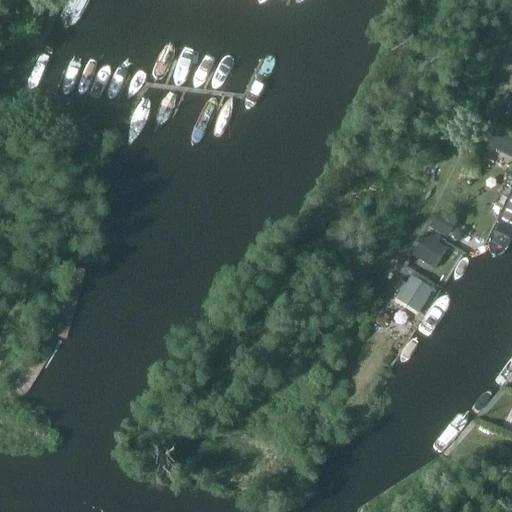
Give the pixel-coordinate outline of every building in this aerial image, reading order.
[(86,0),(67,0),(59,19),(75,26),(86,0)] [(153,106),(139,100),(111,170),(126,176),(153,106)] [(511,129),(511,102),(511,103),(501,125),(511,129)] [(498,155),(506,139),(492,132),(484,148),(498,155)] [(511,196),(487,246),(504,253),(511,237),(511,196)] [(442,236),(453,220),(439,211),(429,228),(442,236)] [(444,247),(424,234),(411,255),(430,267),(444,247)] [(443,287),(412,345),(425,354),(454,299),(443,287)]
